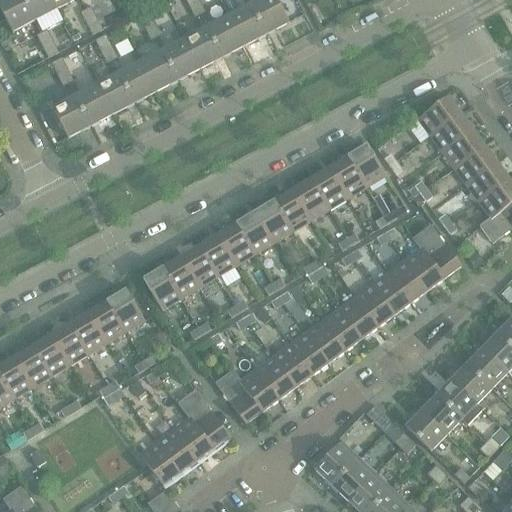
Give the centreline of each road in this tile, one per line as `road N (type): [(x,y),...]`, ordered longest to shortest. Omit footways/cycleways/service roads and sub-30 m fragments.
road 1 (residential): [(0,300),(479,51)]
road 2 (residential): [(447,0),(50,201)]
road 3 (residential): [(360,388),(265,466)]
